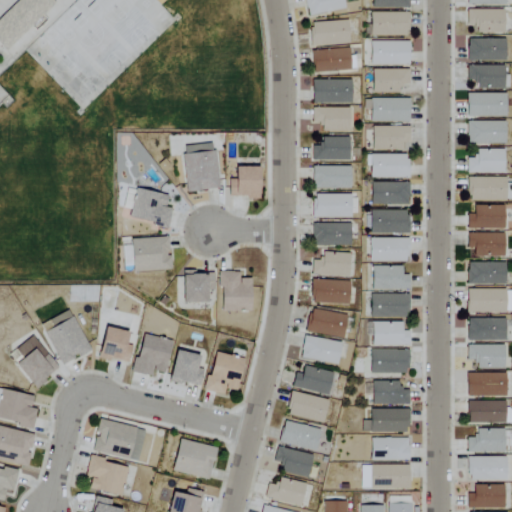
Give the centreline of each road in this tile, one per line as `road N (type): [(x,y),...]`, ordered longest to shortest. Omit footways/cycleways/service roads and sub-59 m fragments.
road 1 (residential): [(231,511),(276,317),(284,231),(281,39),(273,0)]
road 2 (residential): [(437,0),(436,511)]
road 3 (residential): [(46,511),(82,391),(251,439)]
